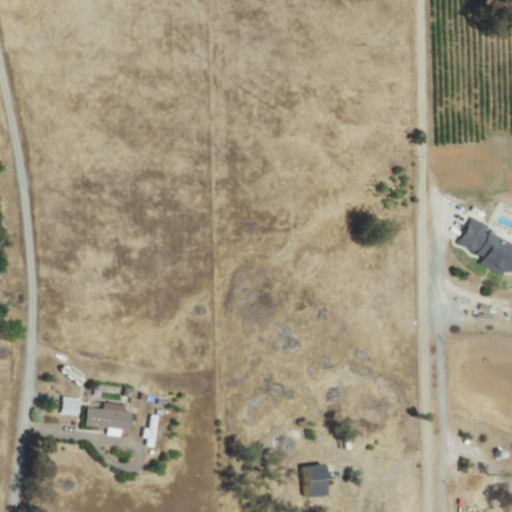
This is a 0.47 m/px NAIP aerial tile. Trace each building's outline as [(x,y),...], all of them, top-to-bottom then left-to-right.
[(456,244),(482,257),(478,264),(503,277),(507,267),(511,269),(511,245),(484,232),(487,227),(469,219),(456,244)] [(58,414),(75,417),(78,399),(60,396),(58,414)] [(82,426),(105,428),(104,435),(117,437),(118,430),(127,431),(129,413),(122,412),(122,405),(100,403),(100,409),(84,408),(82,426)] [(155,416),(147,415),(145,428),(141,428),(139,446),(152,448),(155,416)] [(301,468),(306,498),(327,495),(322,464),(301,468)]
